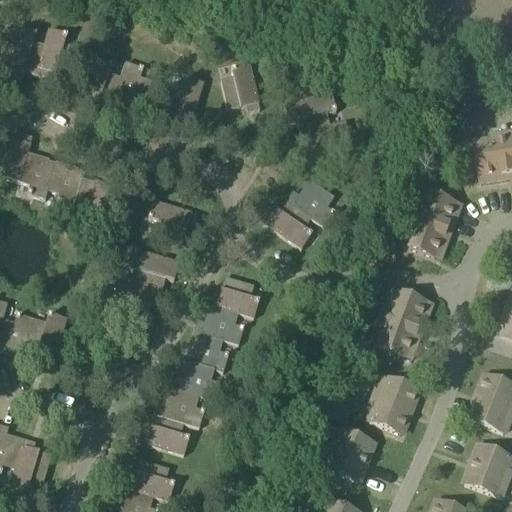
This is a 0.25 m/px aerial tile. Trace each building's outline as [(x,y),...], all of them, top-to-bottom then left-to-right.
[(33,76),(42,48),(32,45),(34,37),(17,31),(2,78),(20,83),(23,73),(33,76)] [(47,32),(42,48),(33,76),(46,80),(48,75),(66,81),(76,50),(62,46),(65,38),(47,32)] [(93,62),(77,107),(95,113),(98,105),(109,109),(119,81),(108,77),(111,68),(93,62)] [(259,113),(248,65),(229,69),(232,81),(220,83),(227,113),(245,109),(246,116),(259,113)] [(125,66),(119,81),(109,109),(121,113),(123,107),(140,113),(151,84),(140,80),(143,72),(125,66)] [(202,87),(184,81),(182,90),(170,86),(161,116),(178,121),(176,128),(189,132),(202,87)] [(331,98),(284,108),(288,126),(296,124),(298,132),(327,125),(325,116),(334,114),(331,98)] [(328,128),(327,125),(298,132),(302,147),(309,146),(312,160),(342,154),(339,144),(349,142),(345,125),(328,128)] [(0,181),(19,186),(27,156),(31,140),(19,137),(17,143),(0,138),(0,170),(2,171),(0,180),(0,181)] [(490,144),(474,147),(479,181),(502,177),(502,178),(511,177),(511,137),(490,141),(490,144)] [(48,162),(27,156),(19,186),(29,189),(27,198),(44,202),(47,193),(54,166),(48,164),(48,162)] [(54,166),(47,193),(57,196),(54,206),(75,212),(82,183),(85,175),(77,172),(77,170),(55,164),(54,166)] [(98,187),(82,183),(75,212),(84,214),(82,224),(100,229),(112,183),(100,180),(98,187)] [(323,233),(334,216),(327,211),(334,201),(309,184),(299,199),(293,195),(284,207),(309,223),(323,233)] [(454,207),(419,194),(404,233),(408,234),(402,250),(433,262),(442,240),(443,241),(447,229),(446,229),(454,207)] [(195,232),(199,219),(153,205),(148,222),(156,225),(152,237),(182,246),(187,230),(195,232)] [(309,223),(284,207),(279,216),(271,210),(260,227),(300,253),(311,237),(303,231),(309,223)] [(135,273),(133,282),(163,291),(166,283),(174,285),(179,267),(132,252),(126,270),(135,273)] [(163,291),(133,282),(117,277),(111,298),(119,300),(116,312),(146,321),(151,304),(159,306),(163,291)] [(209,309),(238,318),(252,322),(258,304),(249,301),(253,290),(224,281),(218,298),(213,296),(209,309)] [(425,307),(390,293),(375,332),(379,333),(373,349),(405,361),(413,340),(414,340),(419,328),(417,328),(425,307)] [(511,340),(511,298),(499,336),(511,340)] [(234,328),(238,318),(209,309),(204,326),(198,324),(194,336),(222,344),(238,349),(243,331),(234,328)] [(20,366),(25,352),(34,323),(15,317),(12,326),(1,323),(0,326),(0,353),(11,357),(9,362),(20,366)] [(34,323),(25,352),(42,358),(41,363),(51,367),(65,323),(48,317),(45,327),(34,323)] [(185,364),(213,373),(222,376),(228,358),(219,355),(222,344),(194,336),(185,364)] [(185,364),(176,393),(198,400),(213,405),(219,387),(210,384),(213,373),(185,364)] [(502,437),(511,412),(511,403),(511,401),(511,390),(484,380),(467,424),(502,437)] [(369,413),(372,414),(368,426),(400,438),(417,394),(381,381),(369,413)] [(154,419),(183,427),(198,432),(204,413),(195,410),(198,400),(176,393),(170,391),(164,410),(158,408),(154,419)] [(179,439),(183,427),(154,419),(150,431),(142,428),(136,446),(182,461),(188,441),(179,439)] [(0,467),(14,472),(23,442),(7,437),(9,431),(0,428),(0,467)] [(329,462),(325,474),(357,486),(371,447),(336,434),(326,461),(329,462)] [(35,446),(23,442),(14,472),(9,486),(23,491),(26,482),(43,487),(52,459),(33,452),(35,446)] [(463,488),(499,502),(509,475),(505,474),(510,462),(478,450),(463,488)] [(125,492),(153,500),(168,505),(174,487),(165,484),(169,473),(140,464),(134,480),(129,479),(125,492)] [(155,511),(150,510),(153,500),(125,492),(120,508),(113,506),(111,511),(155,511)]
